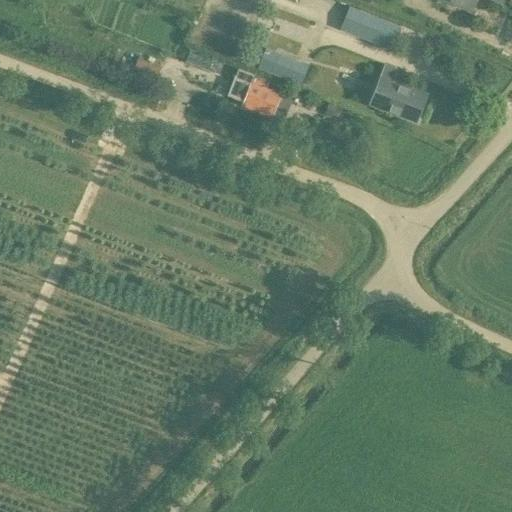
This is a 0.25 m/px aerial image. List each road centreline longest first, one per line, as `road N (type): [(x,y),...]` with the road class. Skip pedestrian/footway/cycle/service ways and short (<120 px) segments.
road 1 (unclassified): [(417,230),(364,197),(0,60)]
road 2 (unclassified): [(176,511),(377,282)]
road 3 (unclassified): [(511,345),(377,282)]
road 4 (unclassified): [(417,230),(511,124)]
